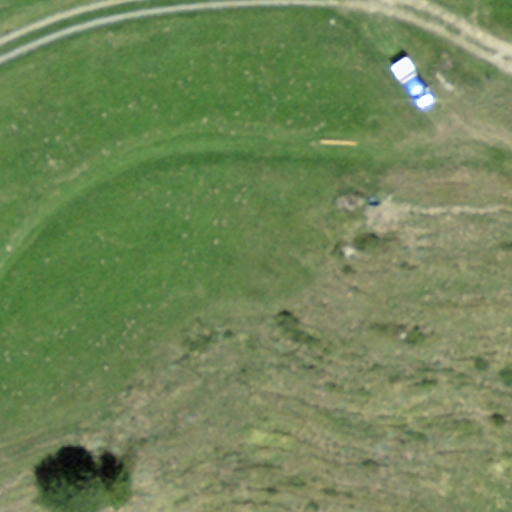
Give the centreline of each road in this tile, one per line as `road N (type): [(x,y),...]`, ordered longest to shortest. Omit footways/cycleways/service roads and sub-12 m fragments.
road 1 (track): [(201,0),(117,9),(0,60)]
road 2 (track): [(511,52),(398,0)]
